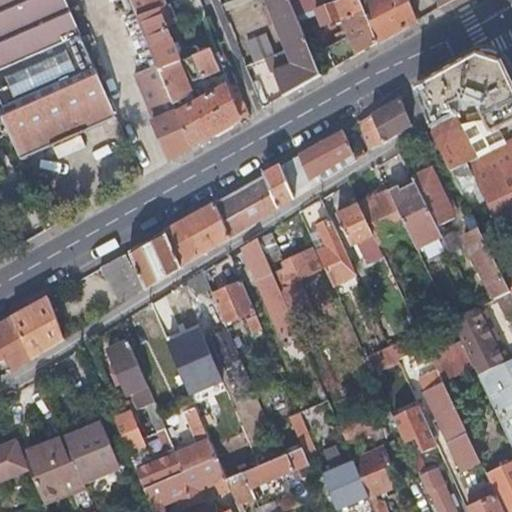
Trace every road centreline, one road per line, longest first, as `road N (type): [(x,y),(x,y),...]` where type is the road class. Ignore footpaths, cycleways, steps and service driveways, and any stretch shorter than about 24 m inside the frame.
road 1 (residential): [(393,66),(420,132),(0,387)]
road 2 (secondary): [(269,134),(0,287)]
road 3 (residential): [(213,0),(269,134)]
road 4 (secondary): [(393,66),(269,134)]
